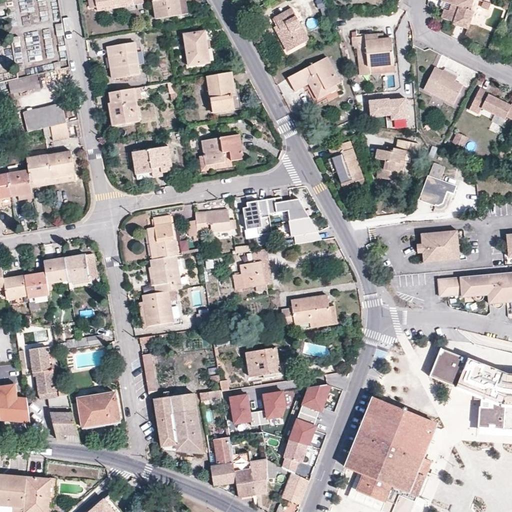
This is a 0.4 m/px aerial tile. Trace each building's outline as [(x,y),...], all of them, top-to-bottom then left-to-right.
[(97,8),(96,0),(88,0),(90,9),(97,8)] [(143,0),(96,0),(97,8),(98,11),(138,5),(144,4),(143,0)] [(153,0),(157,20),(182,15),(179,0),(153,0)] [(185,0),(179,0),(182,15),(188,14),(185,0)] [(473,0),(444,0),(452,3),(450,9),(447,8),(443,17),(455,21),(454,22),(469,28),(475,10),(471,9),(473,0)] [(330,12),(328,6),(322,8),(324,17),(330,15),(330,12)] [(275,17),(278,24),(281,28),(278,30),(289,50),(309,39),(300,21),(305,18),(301,10),(295,13),(293,7),(275,17)] [(206,32),(185,35),(190,66),(208,63),(205,50),(208,49),(206,32)] [(392,38),(385,38),(379,39),(378,34),(357,36),(361,75),(371,74),(371,72),(370,67),(395,64),(392,38)] [(135,43),(113,47),(116,67),(111,68),(113,80),(141,75),(135,43)] [(113,47),(108,48),(111,68),(116,67),(113,47)] [(295,90),(308,83),(313,80),(320,92),(336,84),(341,81),(327,56),(288,77),(295,90)] [(465,85),(456,81),(442,74),(443,71),(435,67),(424,89),(455,104),(465,85)] [(444,69),(443,71),(442,74),(456,81),(458,76),(444,69)] [(208,77),(214,114),(242,109),(239,89),(235,90),(233,73),(232,73),(208,77)] [(19,80),(9,82),(12,95),(41,88),(38,75),(19,80)] [(339,88),(336,84),(320,92),(313,80),(308,83),(317,100),(339,88)] [(511,99),(492,90),(493,88),(484,84),(473,105),(483,110),(485,104),(509,116),(510,113),(511,113),(511,99)] [(111,93),(112,104),(115,103),(119,126),(140,123),(136,100),(135,89),(111,93)] [(409,118),(406,101),(392,103),(391,98),(369,101),(371,118),(394,115),(395,120),(409,118)] [(38,131),(43,129),(52,127),(67,123),(63,103),(24,113),(29,133),(38,131)] [(115,103),(112,104),(109,104),(113,127),(119,126),(115,103)] [(154,104),(141,104),(141,115),(154,115),(154,104)] [(67,123),(52,127),(54,142),(70,139),(67,123)] [(471,134),(461,129),(456,138),(466,143),(471,134)] [(203,142),(205,156),(207,166),(232,161),(244,160),(240,136),(203,142)] [(376,158),(380,159),(386,160),(382,178),(401,181),(405,165),(400,164),(401,160),(405,162),(410,162),(412,152),(416,152),(418,143),(399,139),(397,148),(387,146),(386,151),(379,149),(376,158)] [(329,148),(332,157),(337,172),(342,186),(343,185),(363,179),(364,178),(350,141),(329,148)] [(134,153),(137,175),(154,173),(153,169),(162,168),(163,174),(173,173),(169,147),(134,153)] [(72,152),(48,156),(52,178),(75,174),(72,152)] [(48,156),(27,160),(29,171),(33,189),(40,187),(39,180),(52,178),(48,156)] [(233,167),(232,161),(207,166),(205,156),(200,157),(202,171),(233,167)] [(333,174),(337,172),(332,157),(327,159),(333,174)] [(377,177),(382,178),(386,160),(380,159),(377,177)] [(453,193),(456,185),(444,180),(446,176),(443,174),(446,167),(434,162),(420,199),(436,206),(443,203),(448,191),(453,193)] [(163,177),(163,174),(162,168),(153,169),(154,173),(137,175),(138,181),(163,177)] [(29,171),(8,175),(13,197),(19,196),(33,193),(33,189),(29,171)] [(75,174),(52,178),(54,185),(77,181),(75,174)] [(446,174),(446,176),(444,180),(456,185),(459,179),(446,174)] [(0,176),(0,209),(0,207),(0,199),(13,197),(8,175),(0,176)] [(39,180),(40,187),(54,185),(52,178),(39,180)] [(366,186),(363,179),(343,185),(346,193),(366,186)] [(33,193),(19,196),(20,202),(34,199),(33,193)] [(281,201),(266,203),(268,216),(290,212),(291,224),(312,221),(297,202),(281,204),(281,201)] [(266,203),(247,206),(247,210),(243,210),(246,231),(260,229),(261,234),(271,233),(268,216),(266,203)] [(196,214),(198,229),(208,228),(208,225),(211,225),(213,233),(231,231),(231,230),(230,221),(229,211),(196,214)] [(154,220),(155,228),(158,243),(155,243),(158,259),(176,256),(178,256),(171,217),(154,220)] [(197,234),(196,221),(188,222),(190,237),(194,237),(194,241),(199,241),(197,234)] [(312,221),(291,224),(293,239),(297,238),(298,245),(321,242),(312,221)] [(149,240),(152,260),(158,259),(155,243),(158,243),(155,228),(149,229),(150,240),(149,240)] [(457,237),(456,231),(420,234),(420,244),(415,245),(416,254),(422,254),(422,263),(459,260),(458,252),(452,253),(452,245),(451,238),(457,237)] [(181,253),(190,251),(188,241),(179,243),(181,253)] [(235,247),(236,253),(251,250),(250,244),(235,247)] [(270,261),(268,250),(254,252),(256,263),(270,261)] [(94,254),(87,255),(91,279),(98,278),(94,254)] [(87,255),(65,259),(69,281),(69,283),(91,279),(87,255)] [(158,259),(152,260),(151,261),(157,294),(176,291),(182,290),(176,256),(158,259)] [(65,259),(44,262),(46,273),(48,285),(57,283),(69,281),(65,259)] [(270,261),(256,263),(241,266),(243,275),(234,276),(237,290),(266,286),(265,277),(272,276),(270,261)] [(24,273),(16,274),(17,278),(13,279),(4,280),(6,288),(8,300),(29,297),(26,277),(25,277),(24,273)] [(49,291),(48,285),(46,273),(26,277),(29,297),(29,299),(50,296),(49,291)] [(511,273),(438,281),(439,297),(466,296),(466,298),(487,296),(488,303),(511,301),(511,273)] [(272,276),(265,277),(266,286),(273,284),(272,276)] [(57,283),(48,285),(49,291),(58,290),(57,283)] [(178,301),(176,291),(157,294),(144,296),(145,303),(149,327),(173,323),(170,302),(178,301)] [(328,296),(292,301),(293,310),(282,311),(284,325),(295,324),(295,325),(310,323),(331,320),(329,307),(328,296)] [(174,326),(173,323),(149,327),(145,303),(139,304),(144,331),(174,326)] [(336,307),(329,307),(331,320),(310,323),(311,329),(338,325),(336,307)] [(197,316),(199,329),(211,327),(212,327),(210,314),(209,314),(197,316)] [(79,339),(66,340),(66,343),(57,344),(58,350),(105,344),(104,335),(79,339)] [(48,348),(30,350),(34,377),(37,377),(39,387),(41,400),(49,399),(50,408),(72,409),(71,402),(69,396),(67,386),(59,387),(60,397),(58,397),(53,370),(51,371),(48,348)] [(430,377),(494,401),(500,374),(500,371),(441,348),(430,377)] [(277,349),(247,353),(251,378),(281,373),(277,349)] [(143,356),(149,393),(158,391),(152,355),(143,356)] [(511,374),(500,374),(494,401),(493,408),(481,407),(479,427),(505,429),(504,436),(511,436),(511,374)] [(221,383),(220,376),(211,377),(212,384),(221,383)] [(0,416),(0,421),(21,423),(30,424),(30,420),(26,398),(18,400),(16,384),(6,386),(6,387),(2,388),(2,386),(0,386),(0,416)] [(308,446),(310,446),(317,427),(315,426),(320,411),(322,412),(331,386),(328,385),(309,388),(290,441),(308,446)] [(149,393),(150,400),(159,398),(158,391),(149,393)] [(252,421),(252,426),(269,423),(268,418),(283,416),(286,407),(283,391),(264,394),(266,410),(251,413),(248,395),(231,398),(235,424),(252,421)] [(71,402),(72,409),(74,414),(77,426),(81,425),(81,429),(121,423),(116,392),(76,397),(76,401),(71,402)] [(195,394),(155,400),(163,448),(177,446),(178,452),(204,454),(195,394)] [(424,458),(437,424),(416,415),(373,398),(346,467),(358,472),(363,474),(356,490),(385,502),(392,485),(416,495),(430,461),(424,458)] [(77,443),(81,443),(77,426),(74,414),(51,413),(54,425),(57,437),(57,438),(58,440),(62,441),(67,441),(77,443)] [(211,468),(214,486),(237,483),(233,456),(230,438),(215,440),(219,467),(212,468),(211,468)] [(308,446),(290,441),(285,459),(286,459),(283,468),(288,471),(292,473),(295,475),(299,463),(303,464),(308,446)] [(233,456),(237,483),(240,498),(245,500),(246,497),(257,496),(256,490),(251,463),(251,460),(250,453),(233,456)] [(254,462),(251,463),(256,490),(257,496),(268,493),(267,479),(267,460),(254,462)] [(283,468),(267,460),(267,479),(277,478),(277,471),(287,474),(288,471),(283,468)] [(381,511),(409,511),(416,495),(392,485),(385,502),(356,490),(363,474),(358,472),(347,498),(381,511)] [(295,475),(292,473),(283,498),(301,505),(306,492),(310,482),(295,475)] [(0,511),(23,511),(27,477),(0,475),(0,511)] [(42,479),(27,477),(23,511),(48,511),(49,497),(54,498),(56,480),(46,479),(42,479)] [(120,511),(107,497),(103,500),(114,511),(120,511)] [(114,511),(103,500),(95,508),(90,511),(114,511)]
